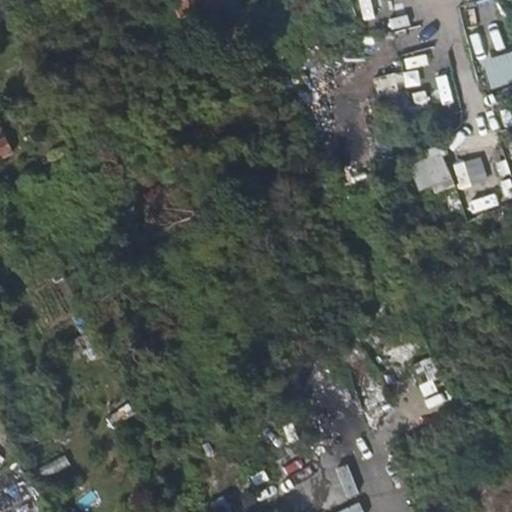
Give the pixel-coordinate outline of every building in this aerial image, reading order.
[(217,0),(222,20),(242,16),(238,0),(217,0)] [(473,5),(463,7),(474,58),(484,56),(473,5)] [(493,39),(504,38),(501,15),(490,16),(493,39)] [(511,52),(482,63),(492,90),(511,82),(511,52)] [(0,161),(14,154),(5,136),(0,138),(0,161)] [(473,154),(477,179),(505,175),(500,149),(473,154)] [(408,165),(421,196),(453,183),(440,151),(408,165)] [(473,211),(500,205),(497,194),(470,201),(473,211)] [(417,384),(423,398),(441,391),(427,360),(386,377),(398,406),(411,401),(406,389),(417,384)] [(430,425),(456,417),(452,406),(427,415),(430,425)] [(282,457),(270,462),(282,489),(294,484),(282,457)] [(346,497),(358,492),(347,465),(335,470),(346,497)] [(207,500),(222,494),(213,474),(198,481),(207,500)]
